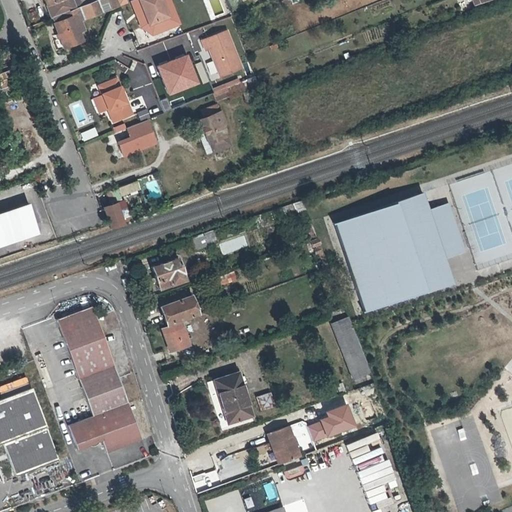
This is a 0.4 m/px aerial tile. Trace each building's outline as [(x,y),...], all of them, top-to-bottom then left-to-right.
[(70,10),(81,5),(79,0),(44,0),(46,3),(52,17),(70,10)] [(94,0),(81,5),(70,10),(72,16),(54,23),(63,47),(82,40),(79,33),(85,31),(80,17),(101,8),(102,11),(118,5),(116,0),(94,0)] [(138,0),(132,0),(131,1),(141,28),(148,25),(138,0)] [(161,0),(138,0),(148,25),(152,34),(179,23),(175,14),(168,17),(161,0)] [(169,0),(161,0),(168,17),(175,14),(169,0)] [(70,10),(52,17),(51,17),(54,23),(72,16),(70,10)] [(201,40),(205,50),(208,49),(219,76),(241,68),(226,30),(201,40)] [(115,78),(101,84),(99,89),(107,108),(113,122),(132,114),(127,102),(125,102),(115,78)] [(243,92),(240,79),(211,86),(214,99),(243,92)] [(102,95),(93,99),(99,112),(107,108),(102,95)] [(145,108),(136,112),(139,120),(149,116),(145,108)] [(207,128),(196,133),(204,154),(229,145),(222,125),(226,124),(220,109),(203,115),(207,128)] [(130,137),(117,142),(123,156),(155,143),(146,120),(136,124),(126,128),(130,137)] [(93,128),(79,133),(82,141),(96,135),(93,128)] [(139,189),(137,181),(117,188),(120,195),(139,189)] [(334,223),(362,313),(453,286),(444,258),(428,210),(423,194),(334,223)] [(117,208),(115,201),(102,205),(109,226),(130,219),(125,205),(117,208)] [(0,245),(36,233),(26,202),(0,211),(0,245)] [(449,203),(428,210),(444,258),(465,251),(449,203)] [(187,279),(179,258),(152,267),(160,289),(187,279)] [(221,284),(236,281),(234,273),(219,276),(221,284)] [(193,313),(187,296),(158,306),(164,323),(193,313)] [(62,320),(78,364),(113,350),(98,307),(62,320)] [(347,318),(329,324),(350,380),(368,374),(347,318)] [(170,353),(187,346),(178,323),(161,330),(170,353)] [(113,350),(78,364),(97,417),(72,426),(80,451),(104,442),(109,455),(145,441),(113,350)] [(223,395),(245,388),(240,372),(218,379),(223,395)] [(245,388),(223,395),(233,424),(255,417),(245,388)] [(0,399),(0,450),(9,477),(54,462),(28,389),(0,399)] [(51,405),(58,404),(54,389),(48,390),(51,405)] [(256,396),(259,410),(274,407),(271,393),(256,396)] [(317,413),(338,405),(335,398),(314,405),(317,413)] [(277,464),(283,462),(301,456),(291,426),(267,434),(273,451),(277,464)] [(376,434),(345,444),(355,471),(386,460),(381,449),(369,453),(366,444),(379,440),(376,434)] [(285,479),(303,474),(301,466),(283,471),(285,479)] [(260,486),(265,504),(274,502),(269,483),(260,486)] [(210,511),(231,511),(227,497),(208,504),(210,511)] [(247,510),(256,509),(254,500),(245,501),(247,510)] [(298,502),(284,505),(286,511),(300,508),(298,502)]
